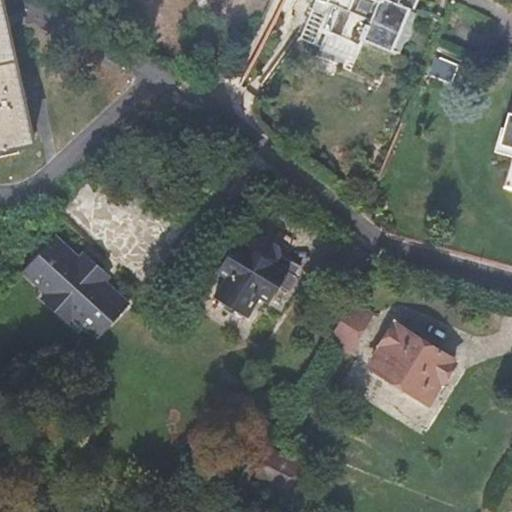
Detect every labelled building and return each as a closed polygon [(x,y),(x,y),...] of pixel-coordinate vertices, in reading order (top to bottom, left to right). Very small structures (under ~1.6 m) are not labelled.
[(0,0),(0,147),(31,142),(0,0)] [(416,0),(326,0),(324,5),(330,7),(322,28),(356,43),(360,38),(391,50),(409,9),(413,10),(416,0)] [(511,106),(498,155),(511,158),(511,106)] [(155,142),(138,132),(128,147),(143,158),(155,142)] [(61,220),(30,252),(53,275),(48,280),(74,304),(79,300),(101,322),(134,289),(111,268),(116,260),(91,236),(85,243),(61,220)] [(221,259),(230,266),(211,296),(244,315),(257,297),(267,301),(279,287),(283,289),(289,288),(293,282),(294,275),(300,265),(279,253),(278,245),(259,235),(253,236),(246,247),(234,239),(221,259)] [(366,309),(351,300),(327,336),(343,347),(366,309)] [(450,360),(392,324),(367,365),(425,400),(450,360)] [(269,343),(269,327),(251,327),(251,343),(269,343)] [(289,452),(270,443),(255,472),(275,482),(289,452)]
